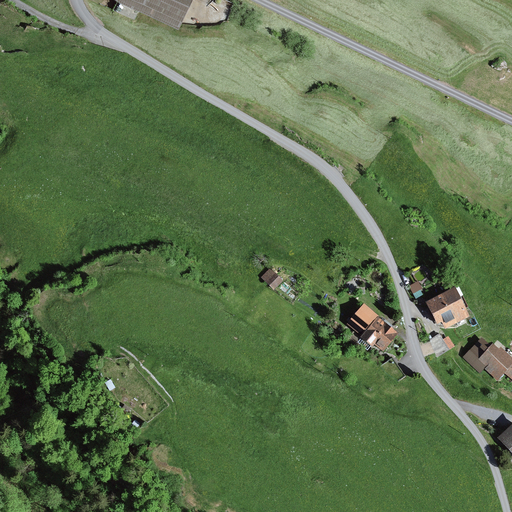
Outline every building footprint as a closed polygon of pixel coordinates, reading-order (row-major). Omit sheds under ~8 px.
[(115,0),(181,32),(196,0),(115,0)] [(276,289),(285,280),(272,267),(263,276),(276,289)] [(417,297),(427,292),(420,280),(411,285),(417,297)] [(465,291),(434,304),(445,330),(476,317),(465,291)] [(366,304),(349,325),(383,352),(399,331),(366,304)] [(511,361),(489,336),(462,360),(490,391),(511,371),(511,361)] [(511,430),(502,440),(511,450),(511,430)]
